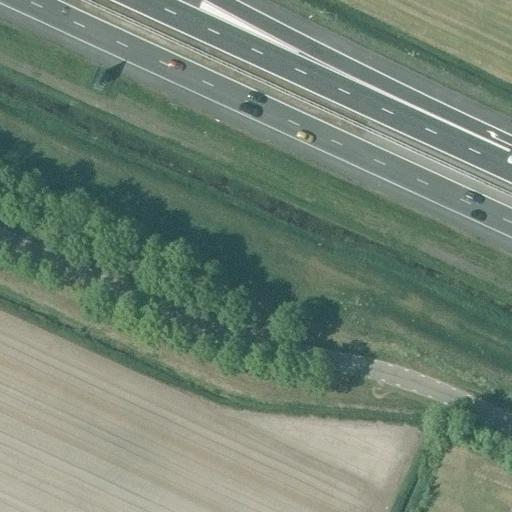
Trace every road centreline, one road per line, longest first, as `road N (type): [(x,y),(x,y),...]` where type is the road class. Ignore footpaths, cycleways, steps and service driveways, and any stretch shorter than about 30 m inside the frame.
road 1 (motorway): [(9,0),(511,227)]
road 2 (tertiary): [(511,425),(399,377),(185,322),(0,238)]
road 3 (motorway): [(511,170),(140,0)]
road 4 (motorway): [(511,158),(487,136),(218,0)]
